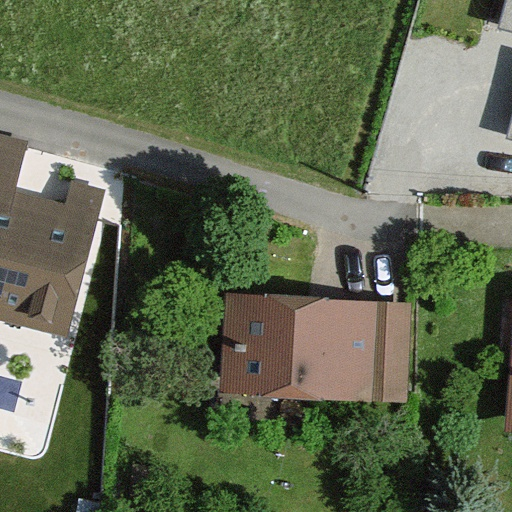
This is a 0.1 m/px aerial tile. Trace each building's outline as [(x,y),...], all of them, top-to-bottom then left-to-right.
[(511,25),(511,0),(508,0),(502,23),(511,25)] [(28,152),(0,143),(0,307),(3,308),(8,296),(67,312),(99,195),(76,189),(69,215),(15,200),(28,152)] [(363,311),(234,304),(231,350),(242,351),(240,383),(359,390),(363,311)] [(365,311),(361,390),(399,392),(403,313),(365,311)] [(229,382),(240,383),(242,351),(231,350),(229,382)]
